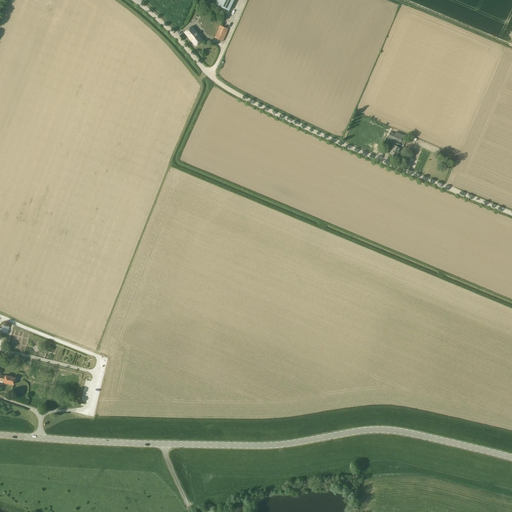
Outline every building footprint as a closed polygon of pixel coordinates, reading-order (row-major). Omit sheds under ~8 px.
[(229,11),(234,0),(217,0),(215,5),(229,11)] [(195,46),(203,40),(192,26),(184,32),(195,46)] [(223,41),(228,29),(220,26),(215,38),(223,41)] [(406,136),(397,132),(396,132),(395,134),(390,132),(388,137),(396,141),(394,145),(390,154),(397,157),(401,148),(403,143),(405,144),(406,140),(405,140),(406,136)] [(4,376),(0,375),(0,380),(3,382),(13,385),(15,378),(5,375),(4,376)]
